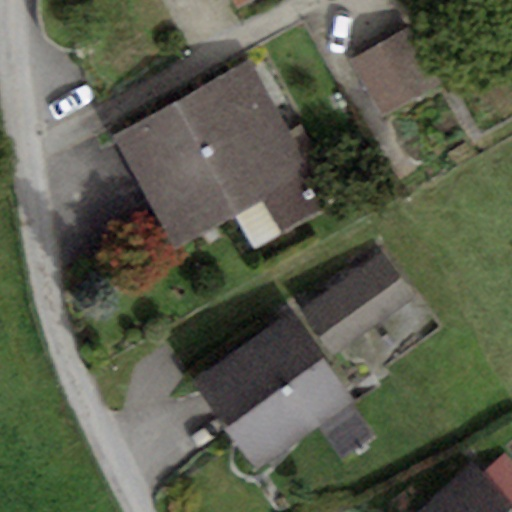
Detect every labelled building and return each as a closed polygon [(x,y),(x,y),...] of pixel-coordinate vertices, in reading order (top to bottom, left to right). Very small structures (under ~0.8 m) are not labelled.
[(232,0),(237,9),(254,0),(232,0)] [(440,84),(407,27),(348,60),(381,118),(440,84)] [(250,60),(112,136),(175,249),(234,216),(263,200),(280,231),(329,203),(250,60)] [(263,200),(234,216),(252,246),(280,231),(263,200)] [(414,301),(381,254),(300,310),(333,357),(414,301)] [(292,312),(192,383),(255,471),(355,399),(292,312)] [(511,511),(511,509),(474,465),(419,511),(511,511)]
